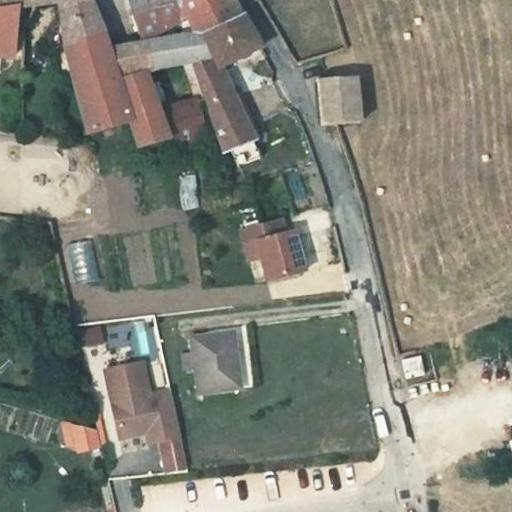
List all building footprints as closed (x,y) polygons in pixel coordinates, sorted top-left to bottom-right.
[(0,0),(0,56),(1,57),(15,4),(31,2),(29,0),(0,0)] [(19,28),(19,62),(67,68),(61,42),(99,32),(86,0),(29,0),(31,2),(47,0),(50,0),(56,29),(19,28)] [(125,0),(130,14),(167,0),(125,0)] [(135,34),(183,19),(189,32),(197,30),(216,23),(235,14),(226,0),(167,0),(130,14),(135,34)] [(197,30),(204,54),(188,57),(203,103),(210,127),(213,127),(221,148),(229,145),(238,165),(260,155),(213,64),(256,50),(242,26),(235,14),(216,23),(197,30)] [(134,68),(152,64),(188,57),(204,54),(197,30),(189,32),(138,42),(105,49),(99,32),(61,42),(67,68),(82,129),(125,118),(132,139),(203,128),(196,104),(164,110),(149,112),(134,68)] [(203,103),(188,57),(152,64),(164,110),(196,104),(203,103)] [(357,119),(353,79),(317,82),(321,122),(339,121),(357,119)] [(282,227),(279,212),(237,222),(241,238),(252,235),(256,251),(262,274),(300,265),(290,225),(282,227)] [(89,235),(67,239),(77,294),(99,290),(89,235)] [(252,235),(241,238),(245,253),(256,251),(252,235)] [(77,345),(74,329),(49,324),(55,350),(77,345)] [(235,394),(227,337),(185,341),(193,400),(235,394)] [(425,377),(419,357),(402,362),(409,382),(425,377)] [(160,443),(178,439),(169,395),(148,398),(141,365),(103,373),(117,442),(144,436),(158,434),(160,443)] [(63,451),(101,449),(100,421),(61,423),(63,451)] [(158,434),(144,436),(146,446),(160,443),(158,434)] [(184,470),(178,439),(160,443),(166,474),(184,470)]
